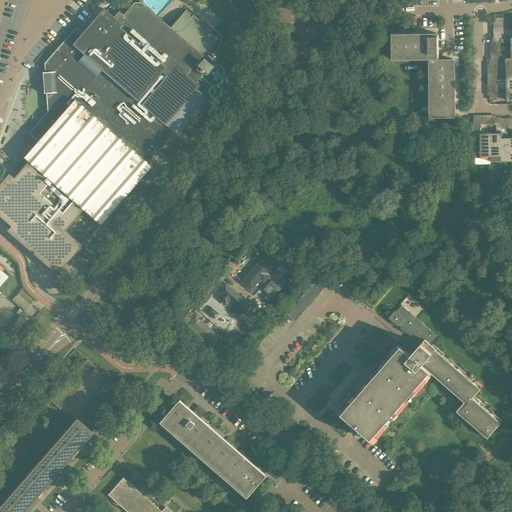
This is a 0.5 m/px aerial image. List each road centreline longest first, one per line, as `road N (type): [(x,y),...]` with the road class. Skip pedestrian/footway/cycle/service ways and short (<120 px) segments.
road 1 (tertiary): [(161,220),(316,40)]
road 2 (residential): [(357,511),(198,374)]
road 3 (residential): [(69,504),(190,367)]
road 4 (residential): [(511,109),(479,103),(478,10),(511,4)]
